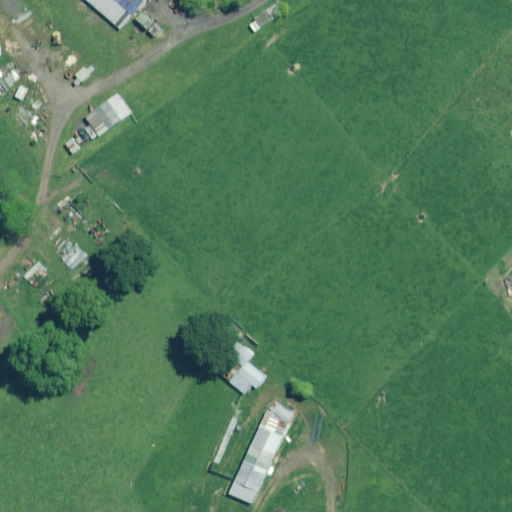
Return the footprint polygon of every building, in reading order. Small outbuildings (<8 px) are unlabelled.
[(148,0),(87,0),(107,17),(103,22),(117,35),(148,0)] [(134,112),(118,91),(77,121),(93,142),(134,112)] [(254,354),(241,344),(232,356),(245,365),(254,354)] [(266,378),(248,363),(231,382),(245,394),(253,385),(257,388),(266,378)] [(294,416),(278,404),(272,411),(288,424),(294,416)] [(244,413),(237,410),(230,428),(236,431),(244,413)] [(290,427),(265,416),(231,493),(256,504),(290,427)] [(226,451),(217,447),(210,465),(219,469),(226,451)]
